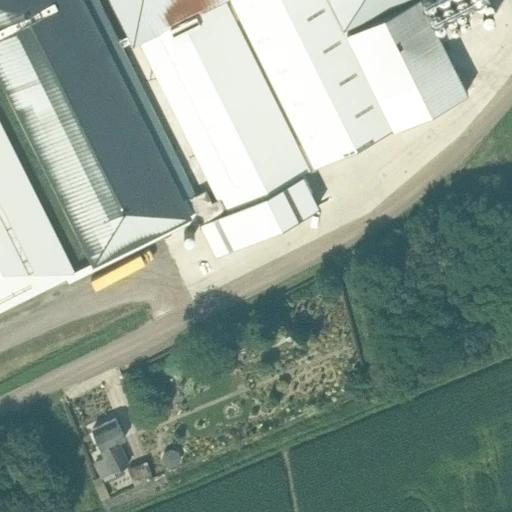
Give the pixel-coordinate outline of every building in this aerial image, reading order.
[(83,0),(0,0),(0,71),(94,260),(189,213),(83,0)] [(113,0),(133,40),(138,37),(213,0),(332,0),(345,24),(376,9),(394,0),(113,0)] [(332,0),(213,0),(138,37),(218,198),(225,211),(266,191),(304,172),(469,90),(423,0),(394,0),(376,9),(345,24),(332,0)] [(0,124),(0,307),(65,275),(68,282),(200,217),(197,209),(189,213),(94,260),(72,271),(0,124)] [(206,189),(195,194),(201,207),(197,209),(200,217),(203,222),(200,223),(216,254),(282,222),(266,191),(225,211),(218,198),(211,201),(206,189)] [(125,437),(116,417),(92,428),(106,456),(95,461),(102,475),(128,462),(118,440),(125,437)]
